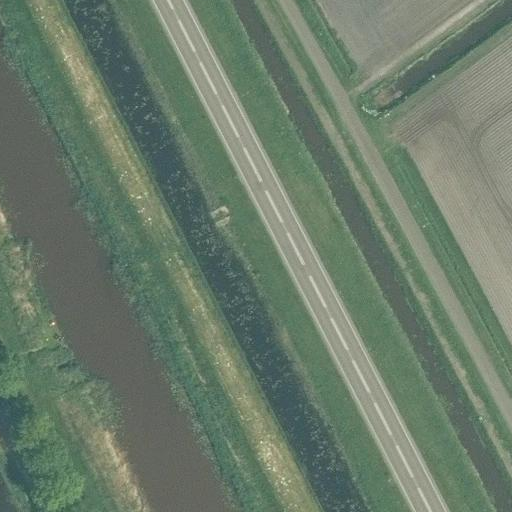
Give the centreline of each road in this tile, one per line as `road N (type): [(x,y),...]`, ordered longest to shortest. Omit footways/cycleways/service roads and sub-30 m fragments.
road 1 (trunk): [(442,511),(175,0)]
road 2 (unclassified): [(511,422),(278,0)]
